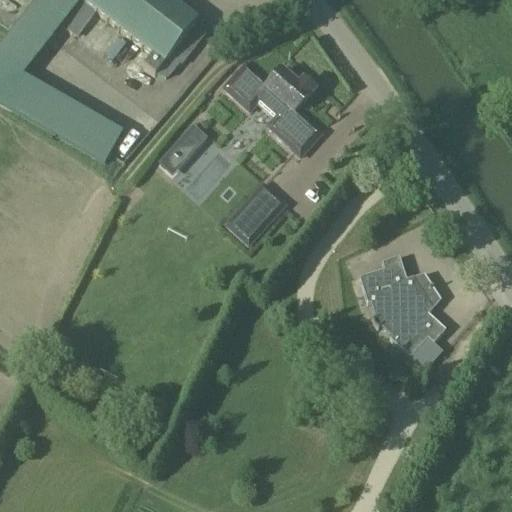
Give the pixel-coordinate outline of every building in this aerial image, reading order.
[(59,28),(78,3),(150,58),(142,70),(154,79),(163,68),(170,60),(180,67),(204,34),(196,27),(197,25),(164,0),(39,0),(33,9),(59,28)] [(59,28),(33,9),(0,50),(0,111),(102,169),(122,138),(22,78),(59,28)] [(270,135),(298,161),(320,137),(319,136),(318,137),(294,115),(313,93),(302,84),(296,90),(279,75),(265,90),(244,71),(245,69),(245,68),(223,92),(248,115),(256,106),(274,122),(271,125),(276,129),(270,135)] [(192,128),(175,147),(188,158),(205,140),(192,128)] [(284,206),(264,188),(229,226),(250,246),(284,206)] [(390,340),(388,343),(408,362),(426,342),(432,348),(444,334),(427,318),(432,313),(412,281),(405,284),(397,261),(380,267),(383,274),(357,282),(366,308),(369,307),(374,322),(370,323),(372,329),(377,333),(379,330),(390,340)]
